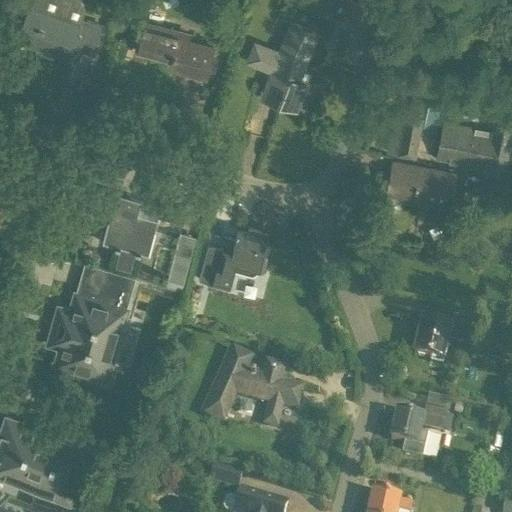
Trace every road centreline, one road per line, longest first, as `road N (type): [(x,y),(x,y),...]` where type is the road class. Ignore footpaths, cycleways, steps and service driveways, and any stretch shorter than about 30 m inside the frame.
road 1 (unclassified): [(339,511),(373,378),(312,205)]
road 2 (unclassified): [(511,97),(383,81),(312,205)]
road 3 (unclassified): [(312,205),(56,138)]
